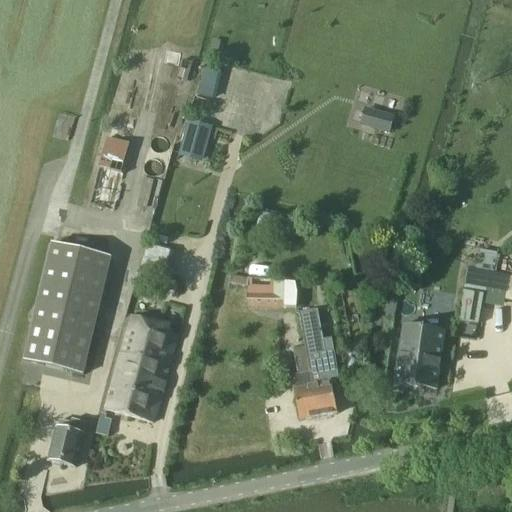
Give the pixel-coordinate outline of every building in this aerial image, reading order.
[(163,66),(178,69),(180,56),(166,53),(163,66)] [(183,59),(177,81),(187,83),(193,62),(183,59)] [(217,76),(204,73),(197,97),(210,100),(217,76)] [(371,109),(366,126),(395,136),(400,119),(371,109)] [(189,122),(179,157),(202,164),(211,128),(189,122)] [(105,139),(98,169),(88,206),(112,212),(122,175),(120,175),(128,146),(105,139)] [(83,377),(111,261),(51,246),(23,363),(83,377)] [(485,277),(466,274),(459,317),(478,320),(485,277)] [(248,279),(247,310),(283,310),(283,309),(296,310),(297,295),(295,285),(284,284),(277,284),(277,282),(248,279)] [(317,311),(300,314),(305,348),(316,419),(335,416),(330,385),(332,385),(335,384),(338,380),(338,376),(331,341),(322,343),(317,311)] [(116,372),(163,383),(163,382),(162,382),(174,340),(145,332),(147,323),(130,318),(116,372)] [(395,386),(435,392),(443,333),(402,327),(395,386)] [(297,376),(291,377),(295,399),(294,399),(297,422),(316,419),(308,374),(304,350),(293,352),(297,376)] [(152,425),(163,383),(116,372),(105,412),(152,425)] [(62,467),(74,470),(82,437),(85,425),(71,422),(70,425),(59,422),(57,431),(55,431),(55,434),(52,435),(50,442),(52,445),(48,464),(50,465),(52,467),(59,469),(62,467)]
